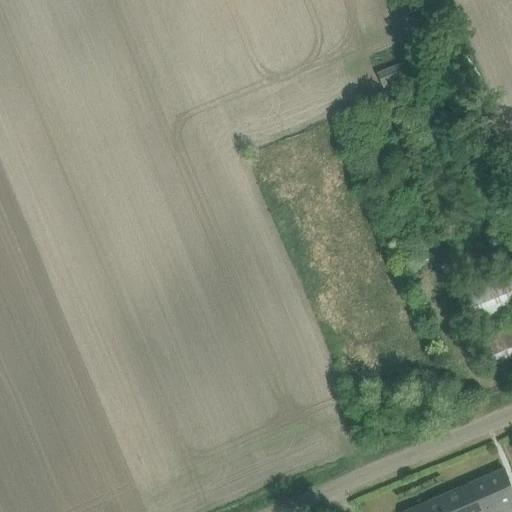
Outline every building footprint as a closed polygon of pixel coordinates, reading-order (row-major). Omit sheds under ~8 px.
[(436,156),(437,158),(423,164),(454,240),(468,234),(469,238),(483,232),(482,228),(496,222),(465,147),(451,152),(450,151),(436,156)] [(511,277),(469,291),(477,318),(511,307),(511,277)] [(511,327),(485,339),(496,365),(511,358),(511,327)] [(473,484),(484,511),(511,511),(511,483),(506,470),(473,484)] [(484,511),(473,484),(408,511),(484,511)]
